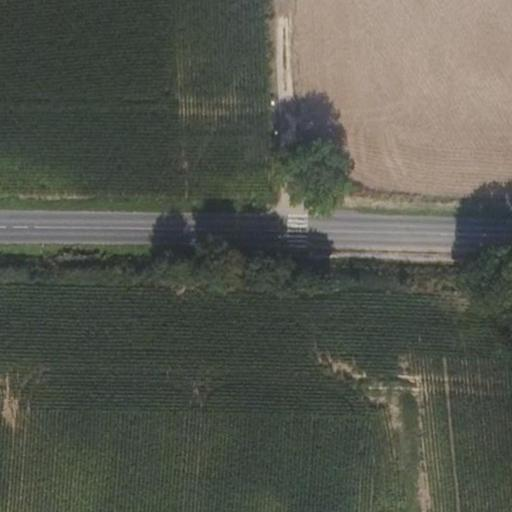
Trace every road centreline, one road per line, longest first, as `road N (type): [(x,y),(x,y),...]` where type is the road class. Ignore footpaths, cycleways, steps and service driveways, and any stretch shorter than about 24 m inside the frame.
road 1 (tertiary): [(511,238),(0,228)]
road 2 (track): [(281,0),(289,232)]
